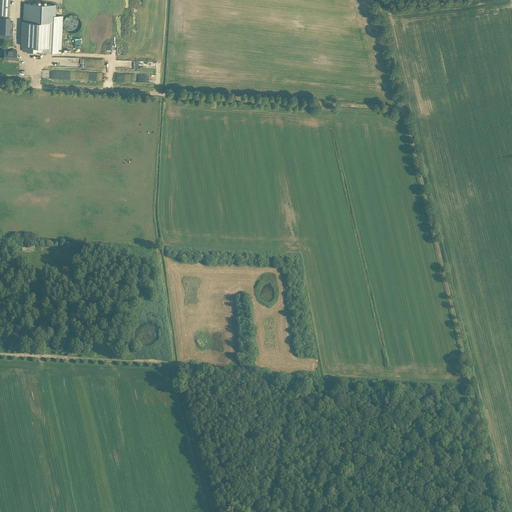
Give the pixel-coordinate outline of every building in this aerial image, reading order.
[(0,0),(0,15),(9,15),(9,0),(0,0)] [(25,3),(25,14),(55,15),(56,5),(25,3)] [(63,15),(55,15),(25,14),(23,51),(61,53),(63,15)] [(0,37),(9,38),(10,17),(0,16),(0,37)] [(4,50),(4,53),(4,58),(11,58),(11,59),(16,59),(17,54),(17,50),(4,50)]
